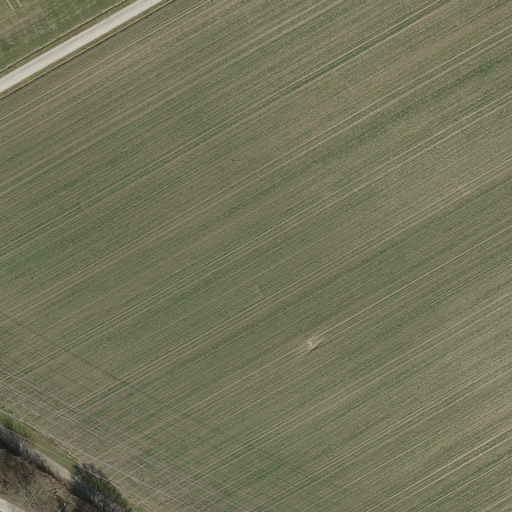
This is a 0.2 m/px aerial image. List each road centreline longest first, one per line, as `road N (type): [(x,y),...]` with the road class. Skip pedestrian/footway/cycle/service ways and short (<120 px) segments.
road 1 (track): [(154,0),(0,88)]
road 2 (track): [(117,511),(0,435)]
